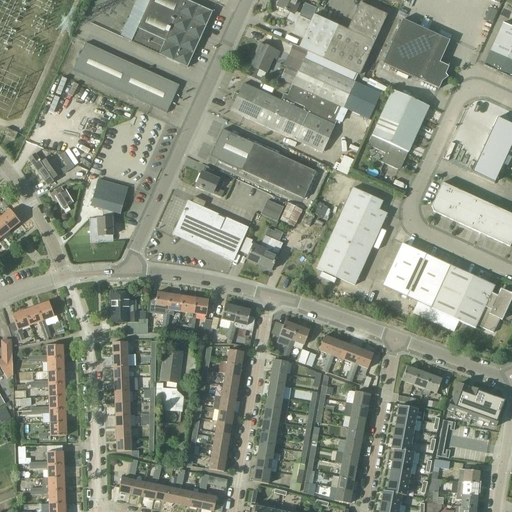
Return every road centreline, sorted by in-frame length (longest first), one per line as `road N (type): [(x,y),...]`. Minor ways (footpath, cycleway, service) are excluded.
road 1 (unclassified): [(511,271),(419,231),(410,219),(411,199),(456,95),(477,90),(511,105)]
road 2 (residential): [(130,271),(247,0)]
road 3 (residential): [(96,511),(90,379),(64,275)]
road 4 (residential): [(233,511),(268,296)]
road 5 (residential): [(396,338),(362,511)]
road 6 (residential): [(130,271),(268,296)]
road 7 (residential): [(268,296),(396,338)]
road 8 (residential): [(64,275),(46,229),(0,162)]
road 9 (residential): [(396,338),(511,382)]
